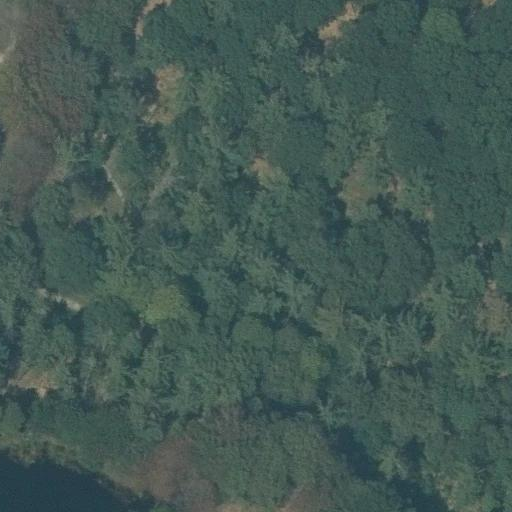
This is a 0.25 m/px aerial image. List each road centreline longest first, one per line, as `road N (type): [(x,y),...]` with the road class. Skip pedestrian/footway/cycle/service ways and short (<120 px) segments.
road 1 (track): [(511,445),(338,407),(177,354),(0,267)]
road 2 (track): [(107,0),(26,115),(0,171)]
